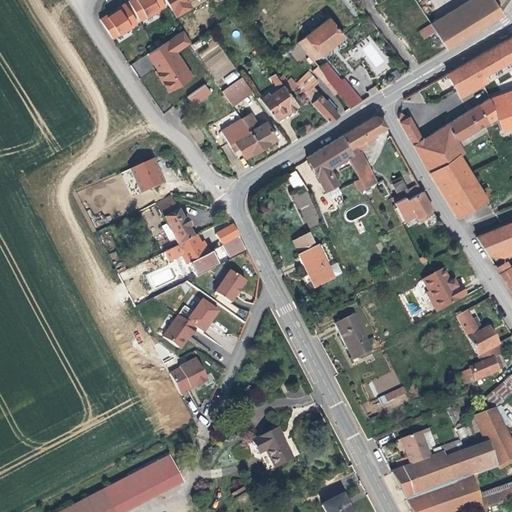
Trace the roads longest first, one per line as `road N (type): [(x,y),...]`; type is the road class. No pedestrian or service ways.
road 1 (track): [(33,0),(107,130),(61,191),(106,295)]
road 2 (tertiary): [(272,283),(394,511)]
road 3 (residential): [(380,99),(511,315)]
road 4 (unclassified): [(234,195),(176,151),(79,1)]
road 5 (tertiary): [(380,99),(251,175),(234,195)]
road 6 (tertiary): [(511,17),(380,99)]
road 7 (residential): [(272,283),(212,422)]
